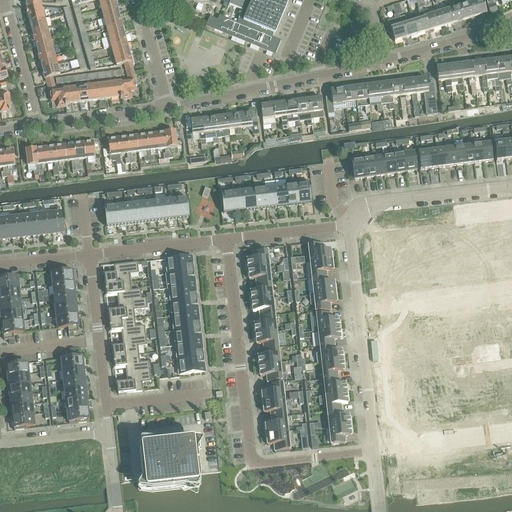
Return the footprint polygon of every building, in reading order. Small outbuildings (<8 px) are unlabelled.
[(80,11),(100,6),(98,0),(93,2),(92,0),(76,0),(78,6),(80,11)] [(100,6),(101,10),(116,6),(114,0),(99,0),(98,0),(100,6)] [(285,5),(274,0),(214,0),(216,1),(216,0),(230,0),(228,6),(242,11),(236,24),(218,17),(217,21),(209,18),(205,28),(244,44),(275,57),(276,56),(275,56),(280,43),(281,43),(271,38),(285,5)] [(469,4),(474,19),(486,15),(481,0),(469,4)] [(469,4),(458,7),(463,22),(474,19),(469,4)] [(487,7),(489,15),(497,12),(495,4),(487,7)] [(73,7),(75,17),(81,15),(80,11),(78,6),(73,7)] [(101,10),(103,19),(119,15),(116,6),(101,10)] [(27,15),(29,23),(44,19),(41,8),(33,7),(26,9),(27,15)] [(451,26),(463,22),(458,7),(447,11),(451,26)] [(427,11),(422,12),(428,33),(440,29),(435,15),(428,17),(427,11)] [(443,12),(435,15),(440,29),(451,26),(447,11),(443,12)] [(64,13),(67,23),(73,21),(70,12),(64,13)] [(419,19),(412,22),(417,36),(428,33),(422,12),(417,14),(419,19)] [(75,17),(78,26),(84,24),(81,15),(75,17)] [(100,28),(101,30),(121,25),(119,15),(103,19),(105,27),(100,28)] [(394,44),(405,40),(399,19),(399,20),(398,16),(397,16),(395,17),(393,18),(394,21),(387,23),(394,44)] [(404,18),(399,19),(405,40),(417,36),(412,22),(406,24),(404,18)] [(47,28),(44,19),(29,23),(32,33),(47,28)] [(67,23),(69,32),(75,31),(73,21),(67,23)] [(78,26),(80,36),(86,34),(84,24),(78,26)] [(107,32),(109,39),(124,34),(121,25),(101,30),(102,33),(107,32)] [(49,38),(47,28),(32,33),(34,42),(49,38)] [(69,32),(72,42),(78,40),(75,31),(69,32)] [(80,36),(83,46),(89,44),(86,34),(80,36)] [(107,49),(111,48),(111,47),(126,43),(124,34),(109,39),(105,40),(107,49)] [(52,47),(49,38),(34,42),(37,51),(52,47)] [(72,42),(74,51),(80,49),(78,40),(72,42)] [(111,47),(111,48),(113,57),(129,53),(126,43),(111,47)] [(83,46),(85,54),(91,53),(89,44),(83,46)] [(54,56),(52,47),(37,51),(39,61),(54,56)] [(74,51),(77,60),(83,59),(80,49),(74,51)] [(85,54),(88,63),(94,62),(91,53),(85,54)] [(116,67),(124,65),(126,72),(133,70),(131,64),(131,63),(129,53),(113,57),(116,67)] [(39,61),(42,70),(57,66),(54,56),(39,61)] [(86,69),(83,59),(77,60),(80,71),(86,69)] [(508,60),(496,61),(498,75),(504,75),(505,81),(506,81),(506,87),(511,86),(509,74),(508,60)] [(497,75),(498,75),(496,61),(484,63),(486,77),(493,76),(494,88),(499,88),(497,75)] [(96,70),(94,62),(88,63),(90,71),(96,70)] [(486,77),(484,63),(472,64),(474,78),(481,77),(483,94),(488,93),(486,77)] [(476,95),(474,78),(472,64),(460,66),(462,80),(468,79),(469,87),(470,87),(471,96),(476,95)] [(45,81),(46,80),(47,85),(53,83),(52,79),(60,76),(57,66),(42,70),(45,81)] [(464,92),(462,80),(460,66),(448,67),(450,85),(451,85),(458,85),(459,93),(464,92)] [(452,93),(451,85),(450,85),(448,67),(436,69),(438,83),(444,82),(445,90),(446,90),(447,94),(452,93)] [(5,73),(4,70),(0,71),(0,82),(8,80),(7,73),(5,73)] [(129,81),(116,83),(116,91),(122,90),(123,99),(131,98),(130,92),(136,92),(134,80),(135,80),(133,73),(127,75),(129,81)] [(426,79),(414,81),(416,95),(423,94),(426,117),(437,115),(433,84),(427,85),(426,79)] [(419,117),(416,95),(414,81),(402,82),(404,96),(411,95),(414,118),(419,117)] [(407,119),(404,96),(402,82),(390,84),(392,98),(398,97),(401,120),(407,119)] [(120,100),(123,99),(122,90),(116,91),(116,83),(106,84),(108,99),(120,97),(120,100)] [(106,84),(96,85),(98,100),(108,99),(106,84)] [(394,110),(392,98),(390,84),(378,85),(381,106),(388,105),(389,111),(394,110)] [(89,101),(98,100),(96,85),(87,87),(89,101)] [(381,112),(381,106),(378,85),(366,87),(369,107),(376,106),(377,112),(381,112)] [(57,108),(65,107),(64,98),(69,97),(68,89),(55,91),(54,86),(48,88),(49,92),(50,102),(57,102),(57,108)] [(87,87),(77,88),(79,103),(89,101),(87,87)] [(370,113),(369,107),(366,87),(354,88),(356,102),(364,101),(365,114),(370,113)] [(67,104),(79,103),(77,88),(68,89),(69,97),(64,98),(65,107),(68,106),(67,104)] [(344,104),(356,102),(354,88),(342,90),(344,104)] [(2,90),(0,90),(0,112),(0,113),(0,114),(11,113),(10,102),(11,102),(10,95),(3,96),(2,90)] [(345,109),(344,104),(342,90),(330,92),(331,97),(325,98),(327,115),(334,114),(333,111),(345,109)] [(308,100),(310,114),(311,121),(322,119),(320,98),(308,100)] [(312,127),(311,121),(310,114),(308,100),(296,102),(298,116),(305,115),(306,122),(307,127),(312,127)] [(300,128),(298,116),(296,102),(284,103),(286,117),(291,117),(292,123),(294,123),(295,129),(300,128)] [(288,130),(286,117),(284,103),(272,105),(274,119),(275,119),(281,118),(283,130),(288,130)] [(276,131),(275,119),(274,119),(272,105),(260,106),(263,127),(270,126),(271,132),(276,131)] [(250,114),(238,115),(240,129),(251,128),(252,136),(259,135),(257,119),(251,119),(250,114)] [(241,141),(240,129),(238,115),(226,117),(228,131),(234,130),(235,136),(236,136),(236,142),(241,141)] [(226,117),(214,118),(216,132),(217,139),(224,138),(225,144),(229,143),(228,131),(226,117)] [(216,132),(214,118),(202,120),(205,141),(212,140),(213,145),(218,144),(216,132)] [(191,130),(185,131),(186,141),(193,141),(193,142),(200,141),(201,146),(206,146),(205,141),(202,120),(190,121),(191,130)] [(335,120),(329,121),(330,133),(337,132),(335,120)] [(359,125),(360,132),(371,130),(370,123),(359,124),(359,125)] [(349,133),(360,132),(359,125),(348,126),(349,133)] [(177,149),(175,132),(165,133),(168,160),(172,159),(172,154),(171,154),(170,150),(177,149)] [(165,133),(155,134),(157,151),(163,151),(164,155),(163,155),(163,160),(168,160),(165,133)] [(158,156),(157,151),(155,134),(146,136),(149,162),(154,161),(153,157),(158,156)] [(301,135),(289,137),(290,144),(302,142),(301,137),(301,135)] [(144,163),(149,162),(146,136),(137,137),(139,154),(145,153),(146,157),(144,158),(144,163)] [(131,155),(139,154),(137,137),(127,138),(130,164),(134,164),(134,159),(132,159),(131,155)] [(125,165),(130,164),(127,138),(117,139),(119,157),(126,156),(127,160),(125,160),(125,165)] [(119,157),(117,139),(107,141),(108,150),(109,156),(109,161),(112,163),(116,163),(116,166),(120,166),(119,157)] [(94,142),(83,143),(85,160),(86,170),(91,169),(90,165),(95,164),(95,159),(96,159),(94,142)] [(481,143),(481,146),(483,163),(493,162),(491,142),(481,143)] [(78,161),(85,160),(83,143),(74,145),(77,171),(81,171),(81,166),(79,166),(78,161)] [(506,161),(504,143),(494,144),(496,162),(506,161)] [(466,166),(475,164),(472,147),(472,144),(463,145),(463,148),(466,166)] [(73,172),(77,171),(74,145),(64,146),(66,163),(71,163),(73,172)] [(57,164),(66,163),(64,146),(55,147),(57,164)] [(483,163),(481,146),(472,147),(475,164),(483,163)] [(59,176),(57,164),(55,147),(45,148),(47,166),(55,165),(55,169),(53,169),(54,177),(59,176)] [(48,170),(47,166),(45,148),(36,150),(39,176),(43,175),(43,171),(48,170)] [(466,166),(463,148),(454,149),(457,167),(466,166)] [(445,150),(448,168),(457,167),(454,149),(445,150)] [(13,150),(2,151),(6,178),(11,177),(10,172),(15,172),(15,167),(16,167),(13,150)] [(34,176),(39,176),(36,150),(26,151),(28,172),(34,172),(34,176)] [(439,169),(448,168),(445,150),(437,152),(439,169)] [(413,152),(402,153),(405,173),(416,172),(413,152)] [(439,169),(437,152),(428,153),(430,170),(439,169)] [(402,153),(392,155),(395,175),(405,173),(402,153)] [(430,170),(428,153),(418,154),(420,171),(430,170)] [(383,156),(382,156),(385,176),(395,175),(392,155),(392,157),(383,158),(383,156)] [(382,156),(372,158),(375,178),(385,176),(382,156)] [(372,158),(362,159),(365,179),(375,178),(372,158)] [(365,179),(362,159),(351,161),(352,168),(350,169),(351,176),(353,176),(354,181),(365,179)] [(296,183),(296,186),(299,206),(310,205),(307,181),(296,183)] [(296,186),(286,188),(288,207),(299,206),(296,186)] [(286,188),(275,189),(277,208),(288,207),(286,188)] [(205,189),(202,198),(207,200),(210,191),(205,189)] [(275,189),(264,190),(266,210),(277,208),(275,189)] [(232,190),(221,191),(224,215),(234,213),(232,194),(232,190)] [(264,190),(253,191),(256,211),(266,210),(264,190)] [(253,191),(243,192),(245,212),(256,211),(253,191)] [(245,212),(243,192),(232,194),(234,213),(245,212)] [(175,200),(177,220),(178,221),(178,220),(188,219),(186,199),(176,200),(175,200)] [(165,201),(165,202),(167,221),(167,222),(168,222),(168,221),(177,220),(175,200),(166,202),(166,201),(165,201)] [(155,202),(155,203),(157,222),(157,223),(158,223),(158,222),(167,221),(165,202),(156,203),(156,202),(155,202)] [(145,203),(145,204),(147,224),(148,224),(157,222),(155,203),(145,204),(145,203)] [(135,204),(135,205),(137,225),(137,226),(138,226),(138,225),(147,224),(145,204),(135,205),(135,204)] [(125,205),(125,206),(127,226),(127,227),(128,227),(127,226),(137,225),(135,205),(125,206),(125,205)] [(114,207),(117,227),(117,228),(117,227),(127,226),(125,206),(115,207),(115,206),(114,207)] [(117,227),(114,207),(104,208),(107,228),(117,227)] [(60,214),(50,215),(52,235),(63,234),(60,214)] [(50,215),(39,217),(42,237),(52,235),(50,215)] [(39,217),(29,218),(32,238),(42,237),(39,217)] [(29,218),(19,219),(21,239),(32,238),(29,218)] [(19,219),(9,220),(11,240),(21,239),(19,219)] [(9,220),(0,221),(0,230),(1,241),(11,240),(9,220)] [(509,240),(496,241),(496,244),(497,244),(499,264),(500,264),(511,262),(510,249),(511,248),(511,239),(509,240)] [(484,245),(479,246),(480,255),(485,254),(487,268),(500,266),(500,264),(499,264),(497,244),(496,244),(484,245)] [(323,246),(309,247),(311,264),(332,261),(332,254),(330,254),(330,251),(324,252),(323,246)] [(459,247),(451,248),(453,264),(461,263),(473,261),(471,246),(459,247)] [(443,249),(431,250),(433,266),(445,265),(453,264),(451,248),(443,249)] [(393,252),(388,253),(389,258),(393,258),(395,273),(407,272),(408,272),(406,254),(406,249),(393,251),(393,252)] [(247,263),(246,263),(246,271),(269,268),(267,252),(252,254),(253,260),(247,261),(247,263)] [(406,254),(408,272),(407,272),(408,277),(421,275),(419,262),(425,261),(424,252),(418,253),(406,254)] [(166,261),(167,275),(193,272),(193,264),(191,264),(190,259),(191,259),(191,258),(166,261)] [(332,261),(311,264),(313,280),(327,278),(326,272),(332,271),(332,269),(333,269),(332,261)] [(104,276),(105,286),(130,283),(129,275),(138,274),(137,264),(114,267),(115,275),(104,276)] [(269,268),(246,271),(247,279),(249,279),(249,281),(255,280),(256,286),(271,284),(269,268)] [(52,275),(53,287),(73,285),(71,270),(59,272),(59,274),(52,275)] [(166,289),(169,289),(195,286),(194,285),(193,286),(193,280),(194,280),(193,272),(167,275),(165,275),(166,289)] [(0,278),(0,292),(18,291),(17,279),(9,280),(9,277),(0,278)] [(327,278),(313,280),(314,296),(336,293),(335,286),(334,286),(334,284),(327,284),(327,278)] [(117,295),(118,303),(141,301),(141,300),(140,291),(131,292),(130,283),(105,286),(107,296),(117,295)] [(250,295),(249,295),(250,303),(277,300),(272,300),(271,284),(256,286),(257,292),(250,293),(250,295)] [(73,285),(53,287),(54,298),(74,295),(73,285)] [(169,289),(170,304),(197,301),(196,292),(194,292),(193,286),(195,286),(169,289)] [(18,291),(0,292),(0,303),(19,302),(18,291)] [(336,293),(314,296),(316,312),(330,310),(330,304),(336,303),(336,301),(337,301),(336,293)] [(52,308),(52,309),(75,306),(74,295),(54,298),(55,307),(52,308)] [(108,312),(110,322),(134,320),(134,311),(147,310),(146,300),(141,300),(141,301),(118,303),(119,311),(108,312)] [(277,300),(250,303),(251,311),(252,311),(252,313),(259,312),(260,318),(274,317),(274,311),(278,310),(277,300)] [(197,301),(170,304),(172,318),(198,315),(197,315),(196,310),(198,309),(197,301)] [(19,302),(0,303),(0,308),(1,315),(21,312),(19,302)] [(75,306),(52,309),(53,320),(77,317),(75,306)] [(511,319),(511,309),(498,311),(501,333),(511,331),(511,319)] [(488,328),(482,329),(483,340),(489,339),(489,334),(501,333),(498,311),(486,313),(488,328)] [(1,315),(2,325),(22,323),(21,312),(1,315)] [(172,318),(174,333),(200,330),(199,321),(197,321),(197,316),(198,316),(198,315),(172,318)] [(331,315),(317,316),(319,333),(340,330),(339,322),(338,323),(338,320),(332,321),(331,315)] [(457,315),(451,316),(453,339),(465,337),(466,342),(472,341),(471,330),(465,331),(463,315),(457,316),(457,315)] [(440,334),(434,334),(435,345),(442,345),(441,340),(453,339),(451,316),(444,317),(438,318),(440,334)] [(77,317),(67,318),(57,319),(58,330),(68,329),(68,334),(79,333),(77,317)] [(254,327),(253,327),(254,335),(276,333),(274,317),(260,318),(260,324),(254,325),(254,327)] [(121,331),(122,339),(145,337),(144,327),(135,328),(134,320),(110,322),(111,333),(121,331)] [(403,330),(401,330),(402,339),(404,339),(405,347),(418,345),(418,350),(425,349),(424,338),(418,339),(415,321),(403,322),(403,330)] [(22,323),(2,325),(4,341),(8,341),(14,340),(13,335),(23,334),(22,323)] [(200,330),(174,333),(175,348),(201,345),(200,345),(199,339),(201,339),(200,330)] [(340,330),(319,333),(320,349),(335,347),(334,341),(340,340),(340,338),(341,338),(340,330)] [(276,333),(254,335),(255,343),(256,343),(256,346),(263,345),(263,351),(278,349),(276,333)] [(113,348),(114,359),(139,356),(138,348),(146,347),(145,337),(122,339),(123,347),(113,348)] [(175,348),(177,362),(203,359),(202,351),(201,351),(200,346),(201,345),(175,348)] [(335,347),(320,349),(322,365),(344,362),(343,355),(342,355),(342,352),(335,353),(335,347)] [(258,360),(257,360),(257,368),(284,365),(284,364),(280,365),(278,349),(263,351),(264,357),(257,358),(258,360)] [(61,361),(63,372),(83,370),(81,354),(71,355),(71,360),(61,361)] [(126,368),(126,376),(149,373),(148,363),(140,364),(139,356),(114,359),(115,369),(126,368)] [(204,367),(203,359),(177,362),(179,376),(204,373),(204,372),(203,372),(202,367),(204,367)] [(6,362),(8,379),(28,376),(27,365),(17,366),(16,361),(11,362),(6,362)] [(344,362),(322,365),(324,381),(338,379),(338,373),(344,372),(344,370),(345,370),(344,362)] [(284,365),(257,368),(258,376),(259,376),(260,378),(266,377),(267,384),(282,382),(281,375),(286,375),(284,365)] [(83,370),(63,372),(64,383),(84,380),(83,370)] [(151,383),(149,373),(126,376),(127,383),(117,385),(118,395),(143,393),(142,384),(151,383)] [(28,376),(8,379),(9,389),(29,386),(28,376)] [(338,379),(324,381),(326,397),(348,394),(347,387),(346,387),(345,385),(339,385),(338,379)] [(84,380),(64,383),(65,393),(85,391),(84,380)] [(510,392),(498,394),(501,416),(501,415),(511,414),(511,407),(511,398),(511,397),(511,384),(509,385),(510,392)] [(262,396),(261,396),(262,404),(284,402),(282,385),(267,386),(268,393),(262,394),(262,396)] [(29,386),(9,389),(10,399),(30,397),(29,386)] [(486,388),(479,389),(480,401),(487,400),(489,417),(501,416),(498,394),(487,395),(486,388)] [(467,397),(455,399),(458,421),(464,420),(470,419),(468,403),(475,402),(474,389),(466,390),(467,397)] [(85,391),(65,393),(66,403),(86,401),(85,391)] [(409,407),(407,407),(408,416),(410,416),(411,424),(424,422),(422,404),(428,404),(427,393),(420,393),(420,398),(408,400),(409,407)] [(443,393),(436,394),(437,406),(444,405),(446,422),(452,421),(452,422),(458,421),(455,399),(444,400),(443,393)] [(348,394),(326,397),(328,413),(342,411),(341,405),(348,404),(347,402),(349,402),(348,394)] [(10,399),(11,409),(31,407),(30,397),(10,399)] [(86,401),(66,403),(67,413),(87,411),(86,401)] [(284,402),(262,404),(262,412),(264,412),(264,414),(270,413),(271,419),(286,418),(284,402)] [(31,407),(11,409),(13,419),(33,417),(31,407)] [(87,411),(67,413),(68,423),(76,422),(76,425),(89,423),(87,411)] [(342,411),(328,413),(330,429),(351,427),(350,419),(349,419),(349,417),(343,418),(342,411)] [(33,417),(13,419),(14,432),(26,430),(26,428),(34,427),(33,417)] [(265,428),(264,429),(265,436),(292,433),(287,433),(286,418),(271,419),(272,425),(265,426),(265,428)] [(351,427),(330,429),(331,445),(346,444),(345,437),(351,437),(351,434),(352,434),(351,427)] [(292,433),(265,436),(266,444),(267,444),(268,446),(274,446),(275,455),(289,453),(289,449),(289,444),(293,443),(292,433)] [(142,448),(147,490),(198,484),(197,476),(193,441),(142,448)] [(501,466),(495,467),(497,478),(503,477),(502,472),(511,471),(511,449),(506,449),(506,450),(500,451),(501,466)] [(477,453),(464,454),(467,477),(479,475),(480,480),(486,479),(485,468),(479,469),(477,453)] [(454,472),(448,472),(449,483),(455,483),(455,478),(467,477),(464,454),(464,455),(452,456),(454,472)] [(417,471),(415,471),(416,480),(418,480),(419,487),(431,486),(432,491),(439,490),(438,479),(432,479),(429,461),(416,463),(417,471)]
